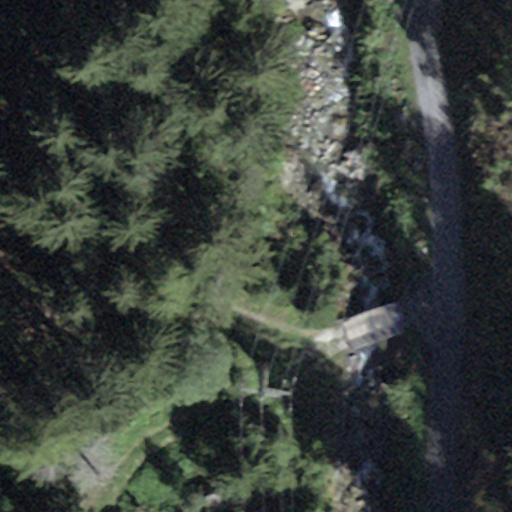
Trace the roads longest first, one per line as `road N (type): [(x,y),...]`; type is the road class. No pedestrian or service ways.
road 1 (unclassified): [(439,511),(446,249),(423,0)]
road 2 (track): [(338,338),(273,335),(195,296),(144,313),(44,302),(3,269),(0,249)]
road 3 (track): [(338,338),(169,429),(119,481),(104,511)]
road 4 (track): [(0,167),(46,0)]
